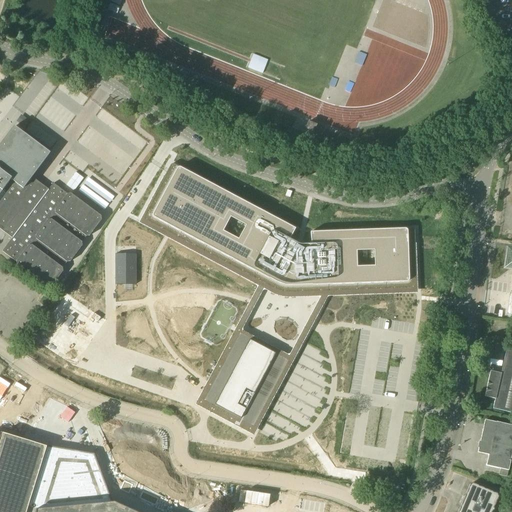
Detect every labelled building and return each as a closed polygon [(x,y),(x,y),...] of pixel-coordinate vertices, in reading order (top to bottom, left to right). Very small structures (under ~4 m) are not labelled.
[(120,7),(110,3),(108,10),(117,13),(120,7)] [(251,67),(264,70),(266,59),(253,56),(251,67)] [(112,203),(155,132),(121,111),(73,189),(82,194),(83,191),(89,195),(92,190),(112,203)] [(309,122),(307,127),(306,130),(322,136),(326,128),(309,122)] [(14,127),(0,145),(0,224),(14,235),(2,251),(16,262),(17,265),(47,288),(51,288),(63,271),(63,268),(67,262),(70,262),(81,247),(81,244),(85,238),(88,238),(93,232),(102,220),(101,217),(70,193),(67,194),(53,183),(47,192),(38,185),(40,183),(34,179),(32,181),(30,179),(49,153),(14,127)] [(76,178),(88,161),(80,156),(68,173),(76,178)] [(412,229),(412,228),(310,232),(311,244),(302,244),(297,243),(290,239),(295,229),(284,223),(174,164),(173,164),(172,164),(171,164),(171,165),(170,165),(143,217),(143,218),(143,219),(143,220),(144,220),(144,221),(147,222),(276,291),(280,292),(283,293),(288,294),(412,289),(414,289),(415,289),(416,288),(416,287),(416,286),(415,231),(414,231),(414,230),(414,229),(413,229),(412,229)] [(113,240),(121,230),(113,224),(105,235),(113,240)] [(116,253),(116,282),(136,282),(136,253),(116,253)] [(211,412),(250,433),(251,433),(289,361),(288,360),(250,340),(249,340),(211,412)] [(495,399),(493,409),(511,413),(511,350),(506,349),(501,374),(490,371),(484,397),(495,399)] [(405,479),(413,415),(381,411),(379,425),(376,424),(370,475),(405,479)] [(496,422),(485,420),(478,452),(488,455),(486,466),(500,469),(499,475),(507,477),(511,453),(511,425),(496,422)] [(0,431),(0,511),(135,511),(112,501),(95,454),(48,447),(0,431)] [(144,445),(145,436),(127,432),(125,441),(144,445)] [(355,458),(325,455),(326,451),(317,450),(315,463),(354,467),(355,458)] [(491,511),(498,497),(497,494),(472,484),(470,485),(457,511),(491,511)]
